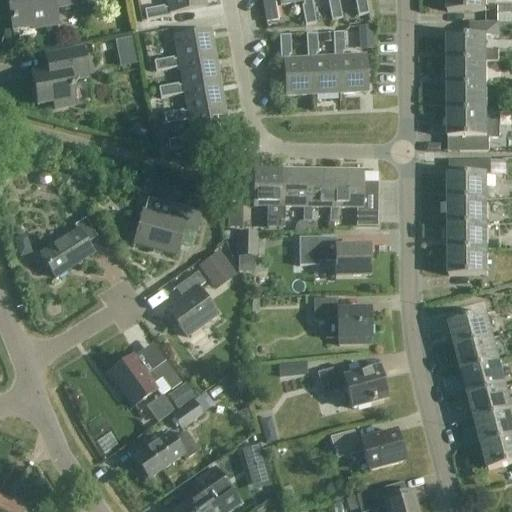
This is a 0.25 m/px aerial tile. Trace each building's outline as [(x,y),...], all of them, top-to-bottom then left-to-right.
[(57,26),(54,10),(71,7),(70,0),(5,0),(12,31),(42,26),(43,29),(57,26)] [(165,0),(168,10),(164,11),(163,8),(143,11),(146,23),(170,18),(169,15),(206,8),(204,0),(165,0)] [(273,0),(260,0),(265,24),(277,22),(273,0)] [(302,3),(303,7),(301,8),(305,26),(314,25),(310,2),(307,3),(306,0),(278,0),(280,8),(302,3)] [(306,0),(307,3),(310,2),(320,0),(328,0),(329,2),(327,2),(331,22),(341,20),(337,0),(306,0)] [(353,0),(357,18),(368,16),(364,0),(353,0)] [(447,0),(447,13),(485,13),(485,0),(447,0)] [(511,9),(497,9),(498,24),(511,23),(511,9)] [(447,37),(447,63),(485,63),(498,63),(498,52),(485,52),(485,37),(498,37),(498,24),(462,25),(463,37),(447,37)] [(370,28),(358,29),(359,41),(371,40),(370,28)] [(177,63),(174,63),(173,59),(153,62),(155,74),(178,70),(177,66),(214,59),(209,33),(172,39),(177,63)] [(337,58),(339,96),(366,95),(365,57),(342,58),(341,54),(344,54),(343,33),(332,34),(333,44),(334,58),(337,58)] [(332,34),(322,34),(322,44),(333,44),(332,34)] [(310,60),(312,98),(339,96),(337,58),(334,58),(315,59),(315,55),(317,55),(316,35),(306,36),(307,60),(310,60)] [(285,99),(312,98),(310,60),(307,60),(288,61),(288,57),(290,57),(289,36),(279,37),(280,62),(283,62),(285,99)] [(74,107),(70,88),(75,81),(87,79),(81,49),(44,56),(46,70),(30,73),(36,107),(52,104),(54,111),(74,107)] [(182,89),(178,89),(178,85),(157,89),(159,101),(183,96),(182,92),(219,86),(214,59),(177,66),(178,70),(182,89)] [(447,63),(447,89),(486,88),(485,63),(447,63)] [(187,116),(183,116),(182,111),(162,115),(165,127),(187,123),(187,119),(224,112),(219,86),(182,92),(183,96),(187,116)] [(447,89),(448,113),(486,113),(486,88),(447,89)] [(191,141),(188,142),(187,138),(167,142),(169,153),(194,149),(193,146),(229,139),(224,112),(187,119),(187,123),(191,141)] [(448,140),(460,140),(460,154),(489,153),(489,139),(492,139),(492,141),(499,141),(499,113),(486,113),(448,113),(448,140)] [(135,123),(127,132),(139,142),(147,134),(135,123)] [(0,175),(13,165),(9,161),(3,153),(0,155),(0,175)] [(448,191),(448,199),(486,199),(493,198),(493,190),(486,190),(486,177),(490,177),(490,161),(460,161),(460,176),(448,175),(448,191)] [(252,209),(267,209),(266,229),(279,229),(280,223),(280,209),(280,172),(253,171),(253,186),(253,198),(252,209)] [(283,223),(283,209),(302,210),(303,223),(306,223),(310,223),(311,210),(311,209),(306,209),(307,172),(280,172),(280,209),(280,223),(283,223)] [(337,224),(338,210),(334,210),(334,172),(307,172),(306,209),(311,209),(311,210),(329,210),(329,224),(337,224)] [(334,210),(338,210),(356,210),(355,229),(376,229),(377,187),(377,185),(361,185),(362,174),(362,173),(334,172),(334,210)] [(243,197),(253,198),(253,186),(243,185),(243,186),(243,197)] [(171,205),(171,206),(146,199),(143,212),(133,246),(176,259),(184,232),(195,236),(201,214),(171,205)] [(448,199),(448,220),(448,229),(486,228),(486,220),(486,199),(448,199)] [(242,205),(226,205),(226,217),(242,217),(242,205)] [(40,257),(55,281),(93,256),(86,245),(97,239),(85,220),(74,227),(77,233),(40,257)] [(295,234),(306,234),(306,227),(306,223),(303,223),(298,223),(295,234)] [(449,243),(449,249),(449,256),(487,256),(486,249),(486,228),(448,229),(448,231),(444,231),(445,243),(449,243)] [(256,259),(256,235),(236,234),(236,258),(256,259)] [(298,240),(298,268),(318,268),(318,264),(334,264),(334,280),(368,279),(368,247),(336,248),(336,239),(298,240)] [(197,268),(208,284),(229,269),(218,253),(197,268)] [(487,278),(487,256),(449,256),(449,279),(487,278)] [(186,338),(217,316),(198,289),(205,284),(197,273),(175,289),(183,300),(167,311),(186,338)] [(337,342),(338,342),(338,347),(370,347),(370,312),(336,312),(336,301),(312,301),(313,324),(336,323),(337,342)] [(448,326),(454,351),(492,340),(486,316),(487,315),(484,302),(459,308),(463,322),(448,326)] [(140,320),(128,330),(135,340),(148,330),(140,320)] [(214,328),(195,337),(202,351),(221,342),(214,328)] [(454,351),(461,375),(499,365),(492,340),(454,351)] [(158,391),(154,386),(153,385),(161,379),(170,392),(180,385),(164,363),(145,377),(131,358),(107,375),(132,410),(158,391)] [(461,375),(467,399),(505,389),(499,365),(461,375)] [(278,368),(279,379),(291,378),(290,366),(278,368)] [(351,410),(386,401),(378,370),(344,379),(341,368),(317,375),(322,396),(346,390),(351,410)] [(185,386),(168,398),(177,411),(194,399),(185,386)] [(467,399),(474,424),(511,413),(511,412),(511,400),(509,402),(505,389),(467,399)] [(201,398),(172,418),(180,431),(202,416),(199,411),(207,406),(201,398)] [(511,413),(474,424),(481,448),(511,439),(511,413)] [(265,446),(277,442),(275,436),(268,432),(262,434),(265,446)] [(368,473),(403,464),(394,433),(356,444),(353,432),(330,439),(335,460),(363,453),(368,473)] [(148,482),(182,458),(184,462),(198,453),(184,433),(172,442),(168,436),(133,460),(148,482)] [(511,439),(481,448),(487,473),(511,466),(511,439)] [(261,458),(257,443),(244,446),(248,462),(261,458)] [(197,496),(174,511),(218,511),(216,509),(233,497),(214,469),(190,486),(197,496)] [(415,511),(411,494),(382,502),(379,491),(355,498),(358,510),(358,511),(415,511)] [(348,511),(350,511),(358,510),(355,498),(345,501),(348,511)] [(0,511),(22,511),(23,511),(1,501),(0,501),(0,511)]
